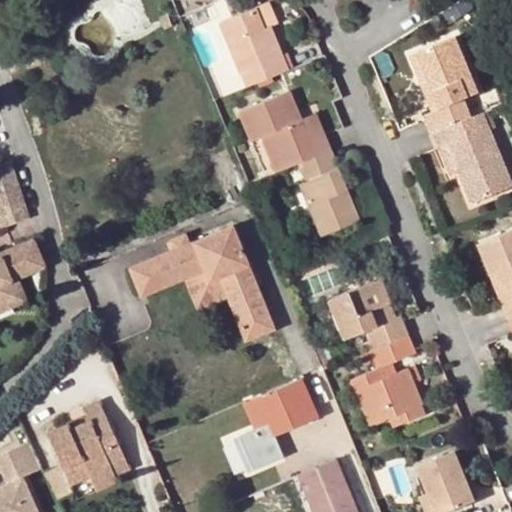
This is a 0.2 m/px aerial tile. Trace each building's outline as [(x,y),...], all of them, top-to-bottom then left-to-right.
[(259,7),(251,10),(259,31),(267,28),(259,7)] [(247,71),(253,84),(283,72),(267,28),(259,31),(251,10),(216,23),(236,75),(247,71)] [(415,117),(423,137),(452,125),(461,122),(453,100),(468,94),(447,38),(402,56),(413,85),(423,82),(432,109),(423,113),(415,117)] [(423,82),(413,85),(423,113),(432,109),(423,82)] [(259,137),(274,174),(289,168),(319,156),(304,119),(298,122),(286,94),(236,114),(247,142),(259,137)] [(319,156),(328,151),(314,116),(304,119),(319,156)] [(479,130),(474,117),(461,122),(452,125),(457,137),(479,130)] [(452,125),(423,137),(428,151),(438,147),(448,174),(460,206),(503,190),(479,130),(457,137),(452,125)] [(439,178),(448,174),(438,147),(428,151),(439,178)] [(356,223),(328,151),(319,156),(289,168),(296,187),(311,225),(317,239),(356,223)] [(0,217),(3,225),(33,215),(13,157),(0,161),(0,217)] [(311,225),(296,187),(284,192),(300,230),(311,225)] [(0,286),(15,280),(5,258),(34,246),(23,220),(0,230),(0,286)] [(171,250),(129,268),(140,296),(204,269),(209,279),(218,275),(245,340),(272,329),(230,227),(189,243),(185,234),(167,241),(171,250)] [(500,301),(507,320),(511,317),(511,232),(478,245),(490,274),(497,271),(507,298),(500,301)] [(490,274),(500,301),(507,298),(497,271),(490,274)] [(375,350),(405,338),(398,321),(392,322),(376,284),(324,305),(340,345),(368,334),(375,350)] [(412,357),(405,338),(375,350),(366,354),(374,374),(412,357)] [(408,371),(423,407),(432,403),(417,367),(408,371)] [(378,383),(374,374),(351,384),(369,429),(423,407),(408,371),(398,375),(378,383)] [(270,422),(275,435),(316,418),(300,378),(252,398),(264,425),(270,422)] [(252,398),(243,402),(260,441),(275,435),(270,422),(264,425),(252,398)] [(45,430),(67,481),(86,474),(89,477),(109,469),(111,473),(125,467),(97,399),(81,406),(87,421),(69,428),(67,421),(45,430)] [(0,467),(7,483),(0,486),(0,511),(37,511),(22,477),(40,469),(28,441),(0,453),(0,467)] [(454,453),(416,468),(427,496),(419,499),(424,511),(455,511),(474,504),(454,453)] [(355,511),(334,459),(297,475),(312,511),(355,511)] [(86,474),(67,481),(74,498),(115,481),(111,473),(109,469),(89,477),(86,474)]
